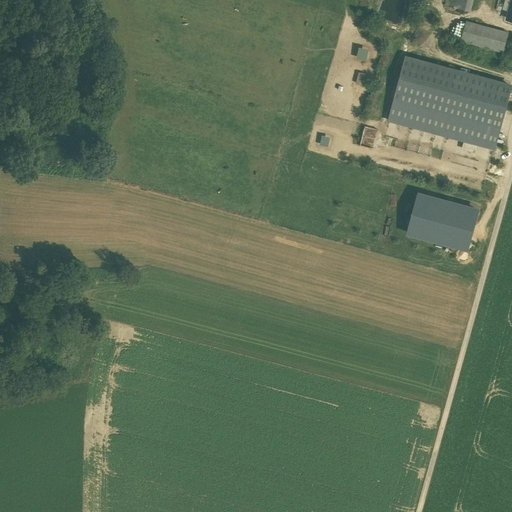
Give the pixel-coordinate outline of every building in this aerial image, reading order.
[(467,13),(470,0),(445,0),(444,6),(467,13)] [(511,34),(468,22),(463,42),(506,53),(511,34)] [(357,47),(354,58),(364,60),(367,49),(357,47)] [(407,64),(393,119),(491,144),(505,89),(407,64)] [(357,72),(357,84),(365,84),(365,73),(357,72)] [(326,146),(328,138),(321,136),(318,144),(326,146)] [(419,195),(408,234),(467,249),(477,210),(419,195)]
